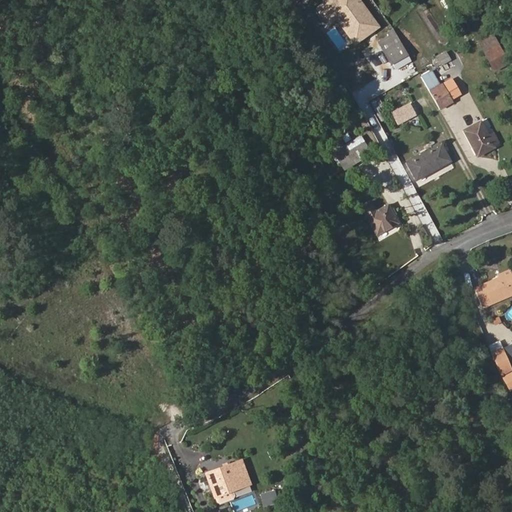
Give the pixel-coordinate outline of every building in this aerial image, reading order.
[(411,60),(408,55),(394,29),(387,33),(389,36),(379,41),(395,69),(411,60)] [(507,63),(491,34),(479,40),(494,69),(507,63)] [(452,60),(446,51),(436,56),(441,66),(452,60)] [(440,85),(432,71),(421,77),(429,90),(429,91),(440,85)] [(453,102),(443,84),(440,85),(429,91),(440,109),(453,102)] [(489,136),(481,121),(464,130),(477,156),(495,147),(493,145),(489,136)] [(357,129),(354,123),(347,127),(351,133),(357,129)] [(499,141),(494,133),(489,136),(493,145),(499,141)] [(347,151),(364,141),(361,136),(344,146),(347,151)] [(344,169),(371,153),(364,141),(347,151),(344,146),(340,140),(330,146),(344,169)] [(450,161),(441,144),(407,163),(416,179),(450,161)] [(398,223),(388,204),(376,211),(370,201),(361,207),(376,235),(398,223)] [(498,277),(511,271),(511,267),(497,274),(498,277)] [(511,294),(511,271),(498,277),(474,288),(482,307),(511,294)] [(511,370),(511,369),(502,348),(491,353),(501,376),(511,370)] [(511,379),(511,374),(511,372),(503,376),(506,382),(511,379)] [(230,485),(248,479),(241,460),(206,473),(214,497),(215,496),(232,490),(230,485)] [(250,483),(248,479),(230,485),(232,490),(250,483)] [(233,498),(234,496),(232,490),(215,496),(217,502),(219,503),(233,498)] [(254,494),(230,500),(233,511),(257,505),(254,494)] [(273,505),(271,495),(266,496),(263,497),(265,507),(273,505)]
